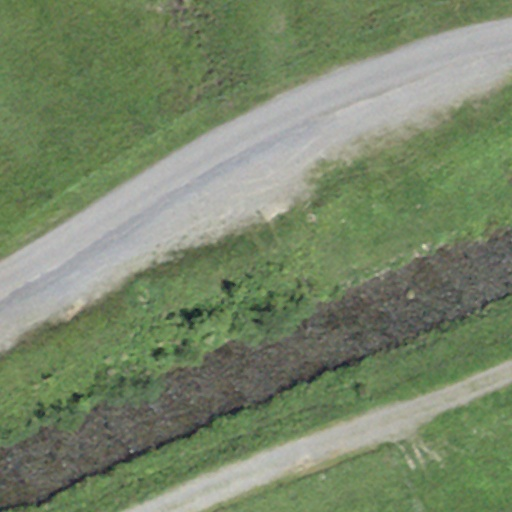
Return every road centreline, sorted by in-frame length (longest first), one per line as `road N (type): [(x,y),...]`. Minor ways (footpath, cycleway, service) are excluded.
road 1 (unclassified): [(511,35),(390,64),(309,95),(0,273)]
road 2 (track): [(511,369),(166,511)]
